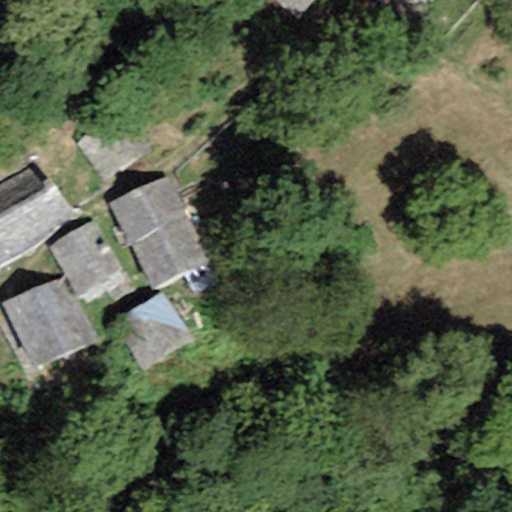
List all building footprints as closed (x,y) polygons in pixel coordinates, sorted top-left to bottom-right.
[(318,0),(273,0),(301,22),(318,0)] [(434,0),(408,0),(424,12),(434,0)] [(0,261),(67,223),(31,162),(0,180),(0,261)] [(168,180),(110,209),(154,297),(212,268),(168,180)] [(122,283),(91,225),(49,248),(79,305),(122,283)] [(91,349),(60,278),(0,304),(0,320),(25,377),(91,349)] [(189,351),(162,299),(111,325),(138,378),(189,351)]
